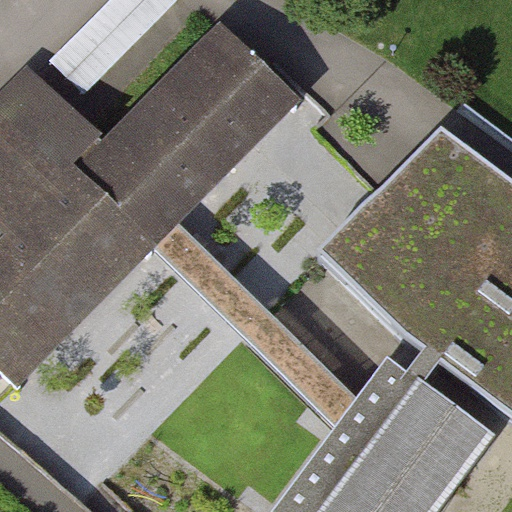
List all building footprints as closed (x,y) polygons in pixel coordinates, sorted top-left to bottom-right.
[(89,96),(185,0),(117,0),(55,62),(89,96)] [(0,259),(0,373),(27,400),(318,112),(234,28),(106,154),(31,79),(0,109),(0,241),(9,251),(0,259)] [(511,189),(447,134),(336,264),(511,414),(511,189)] [(296,511),(459,511),(498,457),(390,380),(296,511)] [(0,460),(55,511),(140,511),(118,491),(98,511),(95,511),(0,423),(0,460)]
